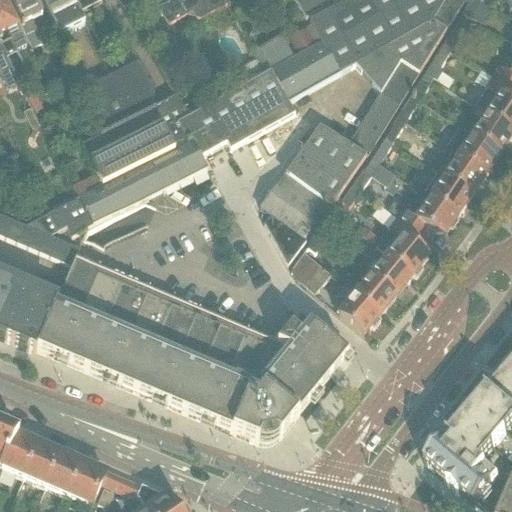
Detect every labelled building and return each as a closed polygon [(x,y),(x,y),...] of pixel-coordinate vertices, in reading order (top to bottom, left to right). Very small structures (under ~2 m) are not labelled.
[(32,24),(42,19),(32,0),(5,0),(31,51),(42,45),(32,24)] [(38,0),(59,40),(84,27),(70,0),(38,0)] [(101,0),(74,0),(82,14),(92,9),(103,3),(101,0)] [(115,0),(123,12),(134,5),(130,0),(115,0)] [(160,0),(147,0),(156,11),(164,7),(160,0)] [(186,18),(180,7),(176,0),(164,7),(156,11),(166,29),(186,18)] [(220,0),(192,0),(180,7),(186,18),(200,22),(225,9),(220,0)] [(293,63),(270,76),(288,107),(305,97),(354,69),(379,98),(358,131),(348,148),(366,159),(367,160),(446,34),(462,7),(456,0),(354,0),(308,26),(320,47),(293,63)] [(294,0),(293,1),(305,22),(329,8),(324,0),(294,0)] [(2,1),(0,1),(0,50),(10,71),(17,84),(29,79),(16,53),(25,48),(2,1)] [(470,2),(462,17),(471,22),(479,6),(470,2)] [(455,30),(442,52),(450,56),(463,35),(455,30)] [(281,39),(252,55),(265,79),(270,76),(293,63),(281,39)] [(0,50),(0,75),(10,71),(0,50)] [(442,52),(432,67),(440,72),(450,56),(442,52)] [(256,64),(240,73),(248,88),(264,80),(256,64)] [(139,65),(115,77),(127,99),(122,102),(132,121),(151,112),(154,91),(139,65)] [(497,69),(490,80),(511,93),(511,72),(509,78),(497,69)] [(248,88),(176,128),(178,133),(185,148),(189,146),(199,163),(200,163),(226,148),(230,155),(294,118),(288,107),(270,76),(264,80),(248,88)] [(85,93),(105,135),(132,121),(122,102),(127,99),(115,77),(85,93)] [(485,93),(473,111),(511,137),(511,106),(507,103),(511,95),(511,93),(490,80),(483,92),(485,93)] [(421,84),(411,100),(418,105),(428,89),(421,84)] [(411,100),(402,115),(409,120),(418,105),(411,100)] [(511,137),(473,111),(459,132),(498,159),(511,138),(511,137)] [(394,127),(384,143),(391,148),(402,132),(394,127)] [(160,130),(89,166),(102,190),(185,148),(178,133),(166,139),(161,130),(160,130)] [(319,130),(285,178),(330,210),(366,160),(348,148),(319,130)] [(459,132),(444,153),(484,179),(498,159),(459,132)] [(384,143),(374,159),(382,164),(391,148),(384,143)] [(207,173),(200,163),(199,163),(189,146),(185,148),(102,190),(86,198),(77,203),(57,214),(48,218),(57,236),(65,232),(72,243),(207,173)] [(430,174),(437,178),(470,200),(484,179),(444,153),(430,174)] [(362,175),(351,190),(359,196),(370,180),(362,175)] [(330,210),(285,178),(260,213),(270,220),(263,229),(287,270),(305,245),(302,243),(320,217),(324,220),(330,210)] [(437,178),(423,198),(456,221),(470,200),(437,178)] [(80,185),(70,190),(72,195),(77,203),(86,198),(80,185)] [(351,190),(340,206),(348,212),(359,196),(351,190)] [(72,195),(52,206),(57,214),(77,203),(72,195)] [(403,212),(395,222),(397,223),(416,238),(422,229),(442,243),(449,232),(452,234),(458,225),(455,223),(456,221),(423,198),(418,195),(405,214),(403,212)] [(0,239),(10,244),(18,225),(0,217),(0,239)] [(328,222),(318,236),(327,244),(338,229),(328,222)] [(390,234),(375,252),(385,261),(411,282),(413,280),(415,282),(422,273),(420,271),(427,262),(409,247),(416,238),(397,223),(395,222),(387,232),(390,234)] [(10,244),(38,256),(46,237),(18,225),(10,244)] [(363,230),(357,237),(370,247),(375,240),(363,230)] [(327,244),(318,236),(306,252),(315,259),(327,244)] [(38,256),(71,270),(75,262),(79,252),(46,237),(38,256)] [(294,284),(297,287),(314,267),(303,258),(290,276),(294,284)] [(385,261),(370,280),(395,301),(411,282),(385,261)] [(64,289),(36,354),(257,448),(257,447),(260,448),(263,449),(265,449),(268,448),(271,448),(272,447),(275,445),(277,443),(278,442),(279,443),(347,359),(299,320),(277,348),(75,262),(71,270),(64,289)] [(314,267),(297,286),(298,287),(305,293),(313,299),(329,279),(314,267)] [(341,290),(354,300),(379,320),(395,301),(370,280),(357,270),(341,290)] [(0,342),(35,357),(36,354),(64,289),(40,278),(32,298),(0,284),(0,342)] [(379,320),(354,300),(337,320),(362,340),(370,330),(372,332),(379,324),(377,322),(379,320)] [(511,364),(500,379),(511,390),(511,364)] [(511,390),(500,379),(487,395),(511,416),(511,390)] [(511,416),(487,395),(474,410),(506,437),(511,430),(511,416)] [(474,410),(461,425),(493,452),(506,437),(474,410)] [(448,440),(470,459),(480,468),(493,452),(461,425),(448,440)] [(0,428),(0,471),(15,435),(0,428)] [(0,471),(0,476),(21,485),(22,483),(23,483),(38,448),(31,445),(32,442),(15,435),(0,471)] [(488,475),(480,468),(470,459),(448,440),(424,468),(465,502),(471,495),(488,475)] [(21,485),(43,495),(44,492),(60,457),(53,454),(54,452),(43,447),(42,449),(38,448),(23,483),(22,483),(21,485)] [(43,495),(65,504),(67,502),(82,466),(75,463),(76,461),(64,456),(63,459),(60,457),(44,492),(43,495)] [(67,502),(65,504),(83,511),(89,511),(104,476),(96,473),(98,470),(86,466),(86,468),(82,466),(67,502)] [(109,479),(103,492),(133,505),(134,502),(114,493),(119,483),(109,479)] [(119,483),(114,493),(134,502),(136,503),(137,504),(142,511),(147,511),(165,500),(142,490),(141,490),(140,490),(140,491),(139,491),(138,491),(138,492),(137,491),(119,483)] [(511,511),(511,490),(507,501),(502,511),(511,511)] [(97,507),(106,511),(112,497),(103,493),(97,507)] [(481,511),(486,507),(471,495),(465,502),(476,511),(481,511)] [(502,511),(507,501),(499,498),(493,511),(502,511)] [(147,511),(172,511),(165,500),(147,511)]
